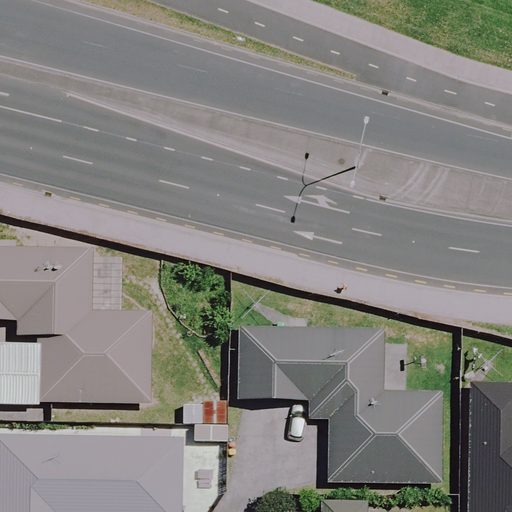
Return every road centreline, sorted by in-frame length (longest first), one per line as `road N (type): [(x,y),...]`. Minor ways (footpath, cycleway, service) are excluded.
road 1 (secondary): [(0,22),(511,156)]
road 2 (secondary): [(511,255),(391,234),(0,128)]
